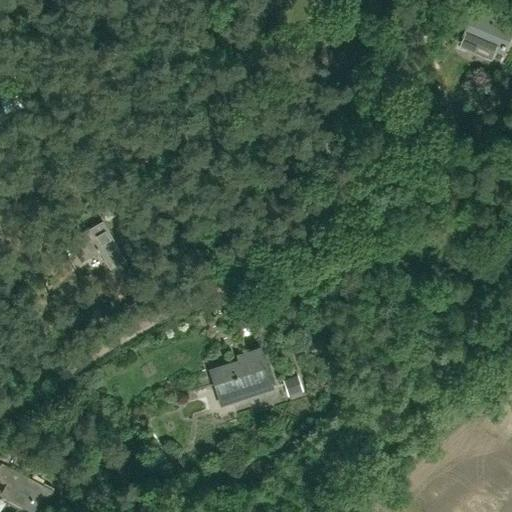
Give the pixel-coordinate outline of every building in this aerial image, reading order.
[(475,15),(466,36),(504,52),(511,31),(511,28),(494,21),(496,16),(473,7),(471,13),(475,15)] [(128,189),(97,206),(105,220),(136,203),(128,189)] [(101,223),(69,242),(81,261),(99,251),(96,247),(111,239),(101,223)] [(229,401),(272,387),(261,354),(210,370),(215,384),(223,381),(229,401)] [(298,392),(294,378),(283,382),(287,395),(298,392)] [(209,380),(194,384),(199,402),(214,397),(209,380)] [(7,499),(30,511),(39,511),(52,490),(10,467),(2,481),(14,487),(7,499)]
